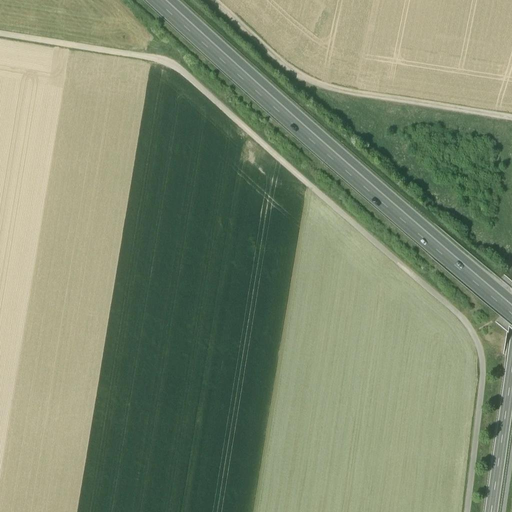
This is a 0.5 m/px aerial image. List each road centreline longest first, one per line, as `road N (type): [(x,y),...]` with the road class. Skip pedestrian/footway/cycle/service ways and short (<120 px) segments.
road 1 (track): [(467,511),(483,362),(460,318),(169,63),(0,35)]
road 2 (trunk): [(159,0),(511,311)]
road 3 (track): [(511,120),(306,83),(212,0)]
road 4 (tertiary): [(492,511),(511,374)]
